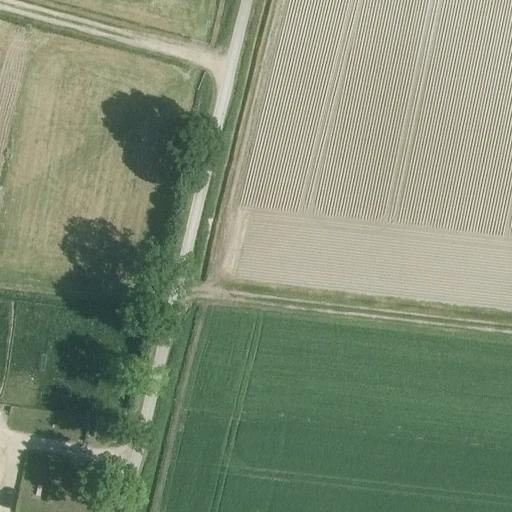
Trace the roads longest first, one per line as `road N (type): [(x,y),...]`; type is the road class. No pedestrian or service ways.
road 1 (unclassified): [(121,511),(242,0)]
road 2 (track): [(174,282),(511,325)]
road 3 (track): [(3,0),(228,60)]
